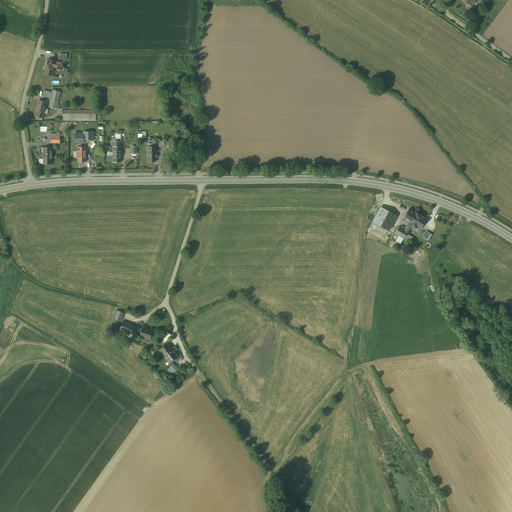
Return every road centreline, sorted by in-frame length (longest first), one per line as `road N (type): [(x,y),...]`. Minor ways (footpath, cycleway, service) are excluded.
road 1 (secondary): [(511,237),(437,200),(368,183),(31,185)]
road 2 (residential): [(31,185),(22,112),(48,0)]
road 3 (track): [(184,354),(268,467)]
